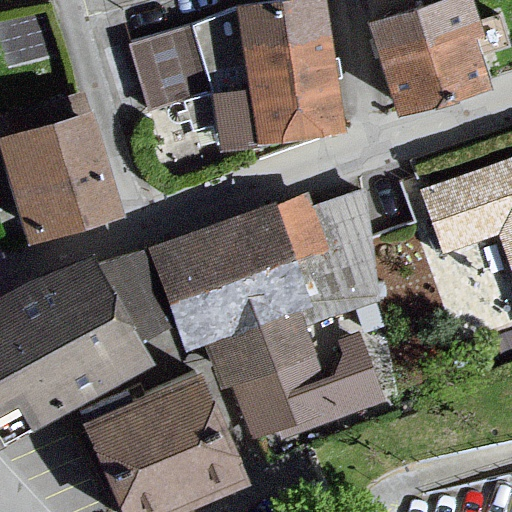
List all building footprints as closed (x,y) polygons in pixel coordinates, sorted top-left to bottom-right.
[(321,0),(294,0),(233,11),(245,76),(259,153),(346,138),(321,0)] [(465,0),(443,0),(373,20),(398,106),(489,80),(465,0)] [(245,76),(233,11),(133,46),(154,110),(213,92),(210,81),(245,76)] [(89,122),(10,145),(37,235),(115,212),(89,122)] [(511,153),(421,186),(442,243),(498,223),(511,262),(511,153)] [(203,368),(247,441),(332,410),(296,324),(321,267),(301,202),(85,270),(139,361),(203,368)] [(85,270),(0,313),(0,435),(139,361),(85,270)] [(190,374),(72,425),(105,511),(181,511),(238,490),(190,374)]
